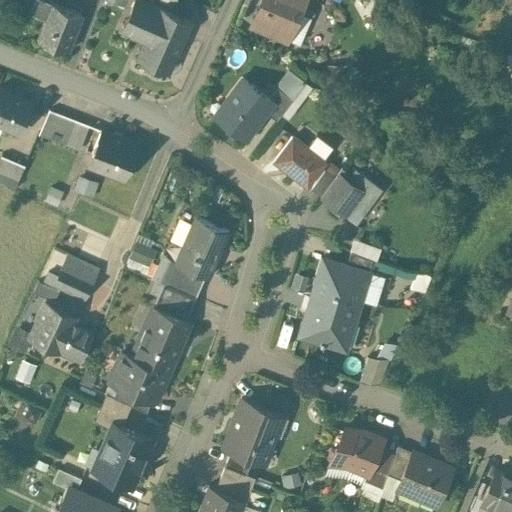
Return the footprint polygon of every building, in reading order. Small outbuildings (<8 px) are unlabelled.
[(52,0),(34,0),(32,7),(47,13),(52,0)] [(52,0),(47,13),(39,34),(67,44),(80,9),(57,0),(52,0)] [(132,0),(124,24),(145,34),(138,51),(175,65),(198,8),(179,0),(132,0)] [(259,0),(252,18),(290,35),(304,0),(259,0)] [(267,80),(241,69),(215,105),(246,131),(302,67),(290,56),(267,80)] [(33,96),(0,82),(0,118),(20,127),(33,96)] [(83,141),(94,115),(54,100),(43,125),(83,141)] [(139,138),(101,124),(88,158),(125,173),(139,138)] [(333,141),(316,128),(307,141),(323,153),(333,141)] [(307,141),(293,130),(274,155),(307,180),(325,155),(323,153),(307,141)] [(25,160),(2,150),(0,153),(0,174),(15,183),(25,160)] [(324,164),(310,183),(311,183),(320,190),(334,171),(324,164)] [(361,184),(337,167),(320,190),(343,208),(361,184)] [(96,179),(79,173),(75,184),(92,191),(96,179)] [(62,186),(51,182),(46,194),(57,199),(62,186)] [(229,224),(202,212),(195,209),(175,255),(209,270),(229,224)] [(147,263),(156,239),(135,232),(126,256),(147,263)] [(372,253),(350,244),(346,257),(368,264),(372,253)] [(346,257),(323,250),(299,328),(345,342),(346,340),(341,339),(349,312),(354,313),(369,264),(368,264),(346,257)] [(92,275),(62,261),(54,277),(84,291),(92,275)] [(59,284),(39,275),(33,286),(37,288),(54,295),(59,284)] [(93,325),(73,315),(76,310),(46,295),(29,331),(59,345),(59,343),(79,353),(93,325)] [(190,314),(153,299),(132,349),(168,365),(190,314)] [(168,365),(132,349),(122,344),(110,374),(131,383),(132,381),(152,390),(156,392),(168,365)] [(392,353),(372,344),(363,366),(384,374),(392,353)] [(23,352),(17,368),(29,372),(34,356),(23,352)] [(109,389),(99,410),(113,416),(113,415),(122,419),(132,397),(146,404),(152,390),(132,381),(131,383),(110,374),(104,388),(109,389)] [(284,406),(242,390),(223,439),(253,450),(257,439),(269,444),(284,406)] [(122,419),(113,415),(113,416),(93,461),(132,478),(152,432),(122,419)] [(382,439),(370,434),(371,432),(345,421),(336,441),(332,441),(328,450),(331,453),(330,456),(367,472),(368,472),(379,446),(382,439)] [(413,450),(398,444),(395,453),(387,474),(400,480),(413,450)] [(395,453),(379,446),(368,472),(367,472),(364,479),(368,481),(383,487),(387,474),(395,453)] [(452,466),(435,459),(434,460),(426,456),(414,452),(415,451),(413,450),(400,480),(397,486),(422,497),(423,494),(426,495),(436,500),(435,502),(436,503),(439,497),(441,496),(445,488),(444,485),(452,466)] [(82,471),(59,461),(52,474),(67,480),(67,479),(76,483),(82,471)] [(511,511),(511,474),(497,468),(483,502),(507,511),(511,511)] [(238,511),(246,491),(208,477),(194,511),(238,511)] [(76,483),(67,479),(67,480),(52,511),(113,511),(119,502),(76,483)]
